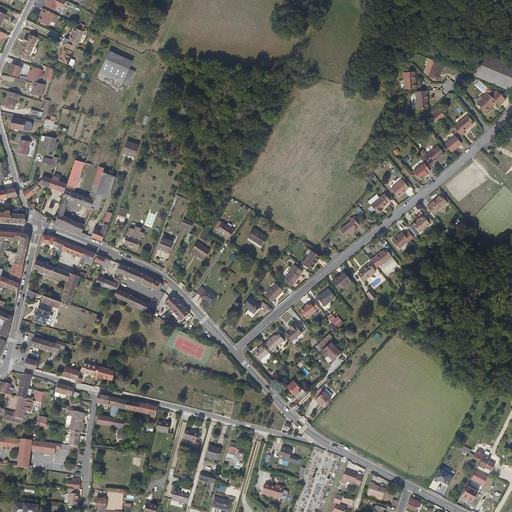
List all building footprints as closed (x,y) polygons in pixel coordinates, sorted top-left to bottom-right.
[(63,8),(67,1),(64,0),(47,0),(45,6),(55,11),(57,5),(63,8)] [(59,16),(43,9),(41,14),(42,15),(41,16),(39,21),(49,25),(51,21),(56,24),(59,16)] [(71,40),(69,44),(76,47),(77,47),(78,43),(80,43),(85,32),(75,27),(69,39),(71,40)] [(38,38),(30,34),(28,38),(24,36),(21,43),(23,44),(20,50),(22,50),(21,53),(29,57),(38,38)] [(59,60),(69,65),(75,52),(74,51),(76,47),(69,44),(68,43),(66,48),(65,47),(59,60)] [(103,74),(112,52),(110,51),(100,72),(103,74)] [(133,61),(112,52),(103,74),(123,83),(130,69),(133,61)] [(511,65),(484,54),(475,76),(510,91),(511,85),(511,65)] [(444,70),(445,66),(434,61),(428,76),(438,81),(442,69),(444,70)] [(9,73),(19,77),(23,67),(13,63),(9,73)] [(32,66),(27,79),(33,80),(35,73),(40,74),(41,71),(37,70),(38,68),(32,66)] [(55,70),(49,67),(45,78),(52,80),(55,70)] [(136,72),(130,69),(123,83),(129,86),(136,72)] [(414,85),(412,73),(403,74),(405,91),(416,90),(415,85),(414,85)] [(32,93),(38,95),(41,82),(37,81),(35,81),(32,93)] [(496,92),(490,87),(488,88),(487,90),(487,91),(489,92),(491,94),(492,96),(496,92)] [(491,94),(489,92),(484,96),(483,95),(480,98),(481,100),(477,104),(482,108),(483,110),(484,111),(485,111),(487,112),(497,102),(501,106),(507,100),(497,90),(496,92),(492,96),(491,94)] [(427,92),(415,93),(417,111),(428,110),(427,103),(428,103),(427,92)] [(17,99),(9,96),(6,107),(14,109),(17,99)] [(446,116),(440,109),(433,114),(439,121),(446,116)] [(455,127),(463,137),(467,134),(466,132),(476,123),(470,115),(455,127)] [(27,120),(14,117),(12,128),(25,131),(25,130),(30,132),(33,130),(34,124),(33,122),(27,121),(27,120)] [(55,124),(55,121),(46,119),(44,127),(53,129),(55,124)] [(456,134),(446,142),(452,150),(463,142),(456,134)] [(57,139),(46,137),(45,143),(43,151),(54,152),(57,139)] [(32,141),(22,139),(19,153),(29,155),(32,141)] [(140,145),(128,141),(124,153),(136,157),(140,145)] [(438,144),(424,155),(431,163),(445,151),(438,144)] [(77,189),(86,163),(76,160),(68,185),(67,186),(74,188),(77,189)] [(425,175),(429,171),(428,171),(432,168),(425,161),(415,170),(422,178),(425,175)] [(91,209),(104,172),(105,169),(100,167),(89,198),(86,207),(87,207),(91,209)] [(117,177),(104,172),(91,209),(94,210),(97,211),(102,196),(109,199),(117,177)] [(41,185),(50,188),(53,180),(43,176),(41,185)] [(53,180),(50,188),(65,194),(66,189),(67,186),(68,185),(59,182),(60,179),(53,177),(53,180)] [(403,178),(393,188),(401,196),(407,191),(406,191),(411,186),(403,178)] [(31,190),(34,194),(40,188),(37,184),(31,190)] [(23,193),(27,200),(34,194),(31,190),(29,188),(23,193)] [(18,197),(15,189),(0,191),(0,199),(5,199),(10,199),(18,197)] [(65,194),(62,203),(66,204),(67,201),(83,206),(85,197),(73,193),(74,191),(66,189),(65,194)] [(385,192),(371,204),(378,212),(383,208),(382,206),(388,202),(387,201),(391,199),(385,192)] [(441,194),(431,202),(431,203),(427,207),(434,215),(449,203),(441,194)] [(62,203),(56,223),(76,231),(78,223),(63,216),(66,206),(66,204),(62,203)] [(121,209),(117,219),(124,222),(128,211),(121,209)] [(0,221),(11,222),(10,212),(10,211),(8,211),(8,213),(0,212),(0,221)] [(26,223),(24,213),(14,213),(13,212),(10,212),(11,222),(26,223)] [(102,241),(112,213),(107,212),(103,224),(104,224),(101,231),(94,229),(91,237),(102,241)] [(420,232),(431,223),(424,215),(414,223),(420,232)] [(352,233),(356,230),(359,227),(359,226),(362,224),(355,216),(351,219),(351,220),(341,229),(349,237),(353,234),(352,233)] [(194,225),(188,222),(182,220),(179,228),(190,232),(194,225)] [(218,229),(223,233),(226,235),(229,237),(234,229),(221,220),(216,227),(218,228),(218,229)] [(76,231),(82,234),(85,225),(78,223),(76,231)] [(135,230),(132,238),(138,240),(141,232),(142,229),(136,226),(135,230)] [(141,243),(138,240),(132,238),(135,230),(129,228),(123,245),(138,250),(141,243)] [(269,237),(255,228),(249,236),(263,246),(269,237)] [(0,231),(0,242),(10,245),(13,239),(19,240),(21,233),(0,231)] [(409,231),(405,234),(410,241),(414,238),(409,231)] [(399,234),(392,239),(399,249),(410,241),(405,234),(403,232),(400,235),(399,234)] [(26,233),(21,233),(19,240),(16,254),(15,259),(14,263),(23,266),(23,264),(29,240),(29,237),(26,233)] [(56,246),(59,239),(52,236),(43,235),(41,242),(56,246)] [(65,241),(59,239),(56,246),(63,248),(65,241)] [(158,251),(168,255),(173,244),(163,240),(158,251)] [(0,242),(0,253),(2,254),(5,250),(10,245),(0,242)] [(201,255),(199,258),(204,261),(211,250),(198,242),(193,250),(201,255)] [(82,258),(85,250),(73,245),(70,254),(82,258)] [(375,255),(370,259),(377,267),(381,265),(382,265),(392,257),(386,249),(382,252),(376,257),(375,255)] [(96,254),(85,250),(82,258),(79,265),(82,266),(85,259),(93,262),(96,254)] [(321,257),(313,251),(303,264),(312,270),(321,257)] [(107,259),(98,255),(95,262),(104,266),(107,259)] [(44,264),(37,261),(34,269),(42,272),(44,264)] [(23,266),(14,263),(12,268),(21,271),(23,266)] [(128,266),(121,263),(117,272),(119,273),(124,275),(128,266)] [(366,281),(377,273),(369,263),(358,271),(366,281)] [(54,267),(44,264),(42,272),(52,275),(54,267)] [(304,271),(295,264),(291,269),(293,270),(286,279),(294,285),(304,271)] [(143,272),(128,266),(124,275),(131,278),(139,281),(143,272)] [(71,274),(56,268),(54,267),(52,275),(68,282),(71,274)] [(21,271),(12,268),(9,274),(20,279),(21,271)] [(344,272),(333,282),(340,290),(343,287),(345,289),(353,282),(344,272)] [(124,275),(119,273),(115,282),(120,284),(121,281),(123,277),(124,275)] [(68,282),(61,302),(67,304),(69,305),(74,291),(77,290),(78,289),(78,287),(78,285),(77,285),(80,277),(76,276),(71,274),(68,282)] [(159,281),(147,274),(142,283),(157,290),(160,285),(163,287),(164,285),(159,281)] [(120,284),(115,282),(99,276),(96,284),(116,291),(118,289),(120,284)] [(7,279),(4,287),(13,290),(13,293),(16,294),(19,283),(7,279)] [(276,284),(265,294),(272,301),(283,291),(276,284)] [(202,286),(198,294),(201,296),(206,289),(202,286)] [(121,290),(118,289),(116,291),(114,296),(129,303),(129,304),(146,312),(149,304),(121,290)] [(206,289),(201,296),(212,304),(217,297),(206,289)] [(330,289),(319,298),(326,307),(337,297),(330,289)] [(369,289),(364,293),(370,301),(375,297),(369,289)] [(28,291),(27,297),(34,299),(36,294),(28,291)] [(179,300),(173,294),(165,303),(172,308),(175,312),(173,313),(177,318),(179,316),(182,320),(190,312),(180,301),(179,300)] [(61,302),(44,296),(43,302),(59,308),(61,302)] [(243,305),(253,315),(261,308),(265,312),(268,309),(262,303),(260,306),(251,298),(243,305)] [(321,308),(315,301),(313,303),(312,303),(301,311),(308,319),(321,308)] [(49,313),(37,309),(36,313),(33,321),(46,325),(48,318),(49,313)] [(0,330),(7,333),(12,317),(0,312),(0,324),(2,325),(0,330)] [(337,327),(343,321),(338,316),(336,318),(332,314),(328,316),(337,327)] [(222,321),(225,324),(230,318),(226,315),(222,321)] [(287,335),(293,342),(303,333),(296,325),(292,329),(290,332),(287,335)] [(182,327),(181,331),(189,335),(191,331),(182,327)] [(270,341),(267,344),(268,345),(272,350),(276,355),(280,351),(277,348),(286,340),(280,334),(277,337),(275,335),(269,340),(270,341)] [(33,337),(31,345),(40,348),(42,339),(33,337)] [(40,348),(53,352),(56,344),(42,339),(40,348)] [(65,350),(67,344),(57,341),(56,344),(53,352),(59,354),(61,349),(65,350)] [(332,343),(322,354),(331,363),(342,352),(332,343)] [(272,350),(268,345),(265,347),(264,346),(256,353),(262,361),(271,354),(270,352),(272,350)] [(24,367),(35,370),(38,362),(26,359),(24,367)] [(80,372),(85,373),(96,376),(97,370),(98,366),(93,365),(92,366),(84,364),(81,371),(80,372)] [(77,379),(78,377),(80,372),(81,371),(67,366),(63,375),(77,379)] [(113,379),(116,371),(101,367),(100,371),(99,377),(104,378),(105,377),(113,379)] [(29,387),(32,376),(23,374),(21,386),(29,387)] [(272,378),(277,383),(281,379),(276,374),(272,378)] [(10,384),(4,382),(0,387),(0,391),(11,395),(11,392),(9,391),(10,384)] [(293,395),(294,396),(300,390),(296,385),(295,386),(291,382),(286,387),(290,392),(289,393),(292,396),(293,395)] [(74,388),(58,383),(56,393),(67,396),(67,395),(72,397),(74,388)] [(32,390),(29,389),(29,387),(21,386),(18,397),(20,397),(33,401),(33,398),(30,397),(32,390)] [(294,396),(298,399),(304,393),(300,390),(294,396)] [(318,391),(310,399),(321,409),(329,401),(328,400),(331,397),(324,391),(322,394),(318,391)] [(114,406),(115,398),(98,394),(97,403),(102,404),(104,404),(112,406),(114,406)] [(33,401),(20,397),(17,409),(26,411),(31,413),(34,401),(33,401)] [(111,409),(110,417),(108,426),(114,427),(116,419),(116,418),(119,408),(120,399),(115,398),(114,406),(112,406),(111,409)] [(139,412),(141,404),(127,401),(126,409),(139,412)] [(156,415),(157,409),(158,408),(141,404),(139,412),(153,415),(156,415)] [(16,413),(6,410),(3,419),(22,424),(26,411),(17,409),(16,413)] [(80,434),(84,415),(69,411),(67,417),(68,417),(67,418),(66,424),(67,425),(70,426),(69,431),(71,431),(80,434)] [(37,427),(46,429),(48,417),(40,415),(37,427)] [(108,426),(110,417),(99,415),(98,424),(108,426)] [(132,421),(116,419),(114,427),(124,428),(124,427),(131,428),(132,421)] [(171,424),(159,422),(157,431),(169,434),(171,424)] [(187,429),(184,439),(198,442),(200,432),(187,429)] [(70,445),(79,446),(80,434),(71,431),(70,445)] [(0,447),(2,447),(2,446),(4,446),(4,449),(8,450),(8,447),(15,448),(16,447),(20,447),(19,456),(30,458),(31,452),(55,455),(55,449),(60,450),(60,444),(34,441),(0,436),(0,447)] [(237,451),(238,447),(229,445),(227,455),(234,457),(231,466),(234,467),(235,462),(238,451),(237,451)] [(221,449),(209,446),(205,458),(218,462),(221,449)] [(245,449),(238,447),(237,451),(238,451),(235,462),(241,463),(245,449)] [(293,450),(283,447),(279,459),(286,461),(290,462),(292,455),(293,450)] [(467,447),(465,452),(473,456),(476,452),(467,447)] [(478,452),(475,456),(483,460),(480,466),(486,469),(487,468),(492,471),(496,464),(491,461),(492,459),(478,452)] [(300,458),(292,455),(290,462),(298,464),(300,458)] [(0,464),(20,467),(29,468),(30,458),(19,456),(18,464),(8,463),(9,460),(4,460),(4,462),(0,461),(0,464)] [(442,469),(436,479),(449,486),(454,478),(452,477),(453,476),(442,469)] [(358,475),(345,470),(342,479),(355,483),(361,485),(363,477),(358,476),(358,475)] [(215,483),(216,478),(201,474),(200,480),(215,484),(215,483)] [(75,489),(79,489),(81,479),(73,478),(72,489),(75,489)] [(375,484),(371,482),(368,494),(383,499),(386,489),(375,485),(375,484)] [(219,491),(225,493),(227,487),(221,485),(219,491)] [(285,488),(276,485),(275,487),(271,485),(270,487),(265,485),(261,495),(281,501),(285,488)] [(479,492),(470,488),(465,496),(474,501),(479,492)] [(182,492),(174,490),(172,500),(171,503),(171,505),(172,505),(177,507),(179,507),(179,506),(180,502),(188,504),(191,491),(182,489),(182,492)] [(69,506),(79,506),(80,499),(79,499),(79,494),(75,494),(76,490),(68,490),(68,494),(69,494),(69,506)] [(351,511),(347,511),(348,509),(340,506),(343,497),(337,495),(333,505),(337,506),(337,507),(334,511),(351,511)] [(397,507),(400,498),(395,496),(392,505),(397,507)] [(229,511),(232,503),(214,498),(211,508),(224,511),(229,511)] [(107,500),(97,499),(96,509),(99,510),(106,510),(107,500)] [(421,503),(413,500),(410,509),(418,511),(421,503)] [(23,511),(24,503),(14,502),(13,511),(23,511)] [(37,511),(39,505),(24,503),(23,511),(37,511)]
